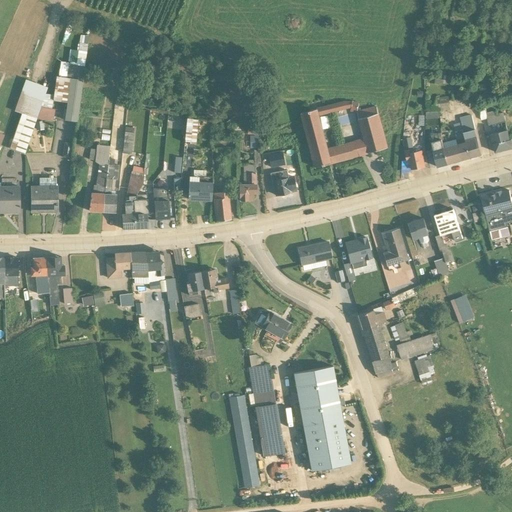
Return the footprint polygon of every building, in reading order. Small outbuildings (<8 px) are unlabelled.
[(63,119),(76,121),(87,44),(77,43),(75,56),(73,62),(69,62),(69,63),(60,62),(59,69),(57,76),(55,76),(53,95),(46,94),(43,94),(35,118),(52,121),(54,109),(51,108),(52,101),(66,103),(63,119)] [(435,74),(435,82),(451,83),(452,75),(435,74)] [(45,94),(47,87),(25,79),(13,111),(21,114),(9,148),(23,154),(35,118),(43,94),(45,94)] [(439,99),(434,99),(436,107),(439,106),(439,110),(450,108),(448,95),(439,96),(439,99)] [(368,152),(388,146),(379,113),(379,112),(376,105),(359,109),(359,102),(358,102),(351,101),(350,100),(341,101),(315,107),(315,108),(299,112),(298,113),(312,166),(328,163),(329,163),(368,153),(368,152)] [(481,119),(487,118),(484,105),(478,107),(481,119)] [(496,110),(486,112),(488,125),(505,121),(503,112),(497,113),(496,110)] [(482,154),(471,115),(460,118),(461,122),(454,125),(455,130),(455,131),(463,159),(482,154)] [(196,119),(186,117),(183,142),(194,143),(196,119)] [(256,134),(256,124),(246,124),(246,134),(256,134)] [(122,153),(130,154),(133,128),(124,127),(122,153)] [(508,129),(491,133),(495,152),(511,147),(511,138),(508,129)] [(410,131),(404,132),(403,138),(407,160),(409,159),(411,169),(425,166),(422,149),(415,150),(414,146),(416,146),(414,135),(411,136),(410,131)] [(434,155),(437,166),(448,163),(443,142),(441,132),(431,132),(431,142),(430,142),(429,142),(431,150),(431,151),(432,155),(434,155)] [(463,159),(457,139),(443,142),(448,163),(463,159)] [(62,157),(70,158),(72,143),(64,142),(62,157)] [(88,161),(95,162),(97,145),(96,145),(95,149),(90,148),(88,161)] [(104,192),(109,146),(97,145),(95,162),(98,164),(95,185),(93,185),(92,192),(90,192),(88,211),(102,212),(104,192)] [(242,183),(237,183),(238,200),(252,200),(253,193),(256,193),(255,172),(253,171),(253,165),(260,165),(259,150),(253,149),(253,159),(247,160),(246,161),(245,162),(245,163),(242,163),(242,172),(242,183)] [(284,164),(281,151),(267,154),(269,167),(284,164)] [(114,165),(114,159),(108,158),(104,192),(102,212),(114,213),(115,212),(116,194),(115,194),(114,194),(114,192),(114,191),(111,191),(112,180),(116,180),(117,180),(118,165),(117,165),(114,165)] [(131,172),(130,172),(125,196),(126,196),(125,201),(123,202),(124,213),(121,214),(122,229),(134,228),(133,200),(135,200),(135,196),(142,183),(143,174),(142,174),(143,168),(132,166),(131,172)] [(205,170),(192,169),(192,175),(188,175),(187,199),(210,200),(211,176),(204,175),(205,170)] [(269,173),(271,180),(270,180),(272,189),(273,189),(274,195),(290,192),(290,191),(295,190),(292,174),(286,175),(285,169),(269,173)] [(31,185),(31,212),(56,212),(56,177),(53,177),(53,176),(48,176),(48,178),(39,178),(39,185),(31,185)] [(0,185),(0,213),(19,213),(19,186),(0,185)] [(166,188),(152,188),(154,218),(168,217),(166,188)] [(212,198),(215,221),(230,219),(226,190),(212,192),(212,198)] [(481,195),(485,214),(503,210),(504,211),(511,209),(511,200),(509,190),(502,192),(501,190),(481,195)] [(134,228),(135,229),(147,228),(146,214),(148,214),(147,195),(135,196),(135,200),(133,200),(134,228)] [(463,238),(454,207),(434,213),(440,234),(436,235),(445,262),(452,260),(447,243),(463,238)] [(405,222),(411,239),(419,237),(420,242),(423,243),(428,242),(429,239),(427,234),(429,234),(424,216),(405,222)] [(407,259),(398,227),(380,233),(385,250),(381,251),(388,271),(399,267),(398,262),(407,259)] [(350,263),(371,258),(365,235),(343,241),(349,262),(342,264),(346,275),(346,276),(353,274),(350,263)] [(494,237),(495,249),(507,247),(505,236),(494,237)] [(324,259),(331,257),(326,241),(297,248),(300,264),(309,262),(310,268),(325,264),(324,259)] [(144,252),(148,282),(148,289),(159,287),(160,291),(165,290),(163,278),(162,261),(159,261),(158,251),(144,252)] [(144,252),(130,253),(131,278),(133,278),(134,283),(148,282),(144,252)] [(106,258),(107,279),(121,278),(121,269),(130,269),(130,253),(114,254),(114,258),(106,258)] [(61,266),(60,257),(46,258),(48,293),(49,305),(58,305),(57,284),(61,283),(60,276),(64,276),(63,266),(61,266)] [(3,258),(4,295),(11,295),(11,290),(15,290),(15,280),(18,280),(17,258),(3,258)] [(46,258),(32,258),(33,267),(30,267),(31,276),(35,276),(36,294),(48,293),(46,258)] [(447,272),(441,258),(433,261),(438,275),(447,272)] [(333,270),(335,282),(343,280),(341,268),(333,270)] [(217,289),(227,287),(227,286),(225,278),(216,279),(214,269),(200,271),(203,288),(211,287),(212,292),(217,291),(217,289)] [(200,271),(185,273),(186,280),(185,281),(186,291),(187,291),(188,294),(196,293),(196,289),(203,288),(200,271)] [(315,279),(310,275),(306,279),(312,283),(315,279)] [(169,310),(174,310),(173,299),(176,299),(176,295),(174,295),(172,278),(164,278),(165,288),(167,299),(168,299),(169,310)] [(381,302),(385,309),(393,306),(392,303),(393,303),(416,294),(413,287),(390,297),(390,298),(381,302)] [(72,302),(71,288),(62,289),(63,303),(72,302)] [(229,305),(231,317),(239,316),(234,289),(228,290),(230,305),(229,305)] [(102,292),(92,294),(95,308),(105,306),(102,292)] [(450,298),(459,321),(474,316),(465,292),(450,298)] [(120,307),(133,304),(131,293),(118,296),(120,307)] [(83,306),(93,304),(91,296),(81,298),(83,306)] [(39,311),(37,300),(30,301),(31,312),(39,311)] [(142,302),(134,303),(136,313),(144,312),(142,302)] [(183,306),(185,317),(199,315),(196,303),(183,306)] [(381,311),(379,306),(357,315),(368,349),(376,377),(391,373),(392,372),(397,370),(394,361),(389,363),(383,341),(381,332),(384,331),(384,327),(382,321),(384,320),(385,320),(382,311),(381,311)] [(397,317),(403,315),(399,306),(394,308),(397,317)] [(260,316),(255,324),(282,338),(290,323),(269,311),(265,318),(260,316)] [(399,359),(436,347),(435,342),(438,341),(435,332),(430,333),(429,333),(412,338),(409,329),(405,331),(401,321),(393,324),(393,325),(389,327),(394,340),(398,339),(399,343),(395,344),(399,359)] [(155,345),(156,353),(164,351),(163,344),(155,345)] [(202,348),(191,350),(194,365),(205,363),(202,348)] [(426,356),(425,353),(415,356),(416,359),(412,360),(421,385),(431,382),(429,374),(433,373),(432,367),(433,367),(428,355),(426,356)] [(250,366),(261,364),(259,356),(259,355),(254,354),(248,355),(247,355),(249,366),(250,366)] [(262,455),(282,452),(267,363),(252,366),(247,366),(247,367),(251,393),(262,455)] [(292,372),(300,418),(310,469),(310,470),(349,463),(349,462),(343,426),(332,365),(331,365),(292,372)] [(244,487),(258,484),(242,394),(238,395),(237,392),(233,393),(233,392),(228,393),(227,393),(244,487)]
